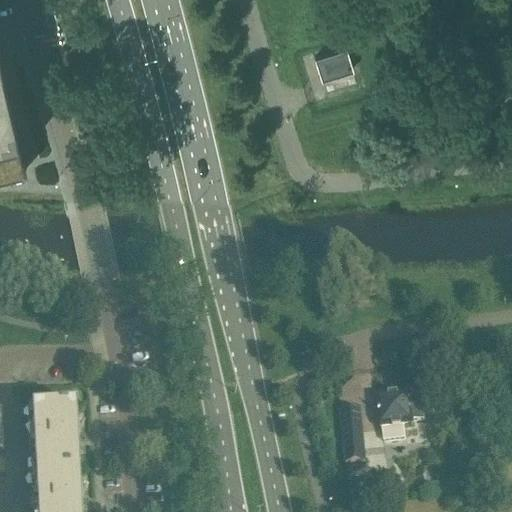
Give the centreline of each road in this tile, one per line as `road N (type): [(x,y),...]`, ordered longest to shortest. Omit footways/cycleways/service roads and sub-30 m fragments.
road 1 (secondary): [(117,0),(187,271),(229,511)]
road 2 (secondary): [(277,511),(164,0)]
road 3 (residential): [(117,353),(86,202),(26,0)]
road 4 (unclassified): [(322,354),(365,337),(511,318)]
road 5 (residential): [(131,511),(117,353)]
road 6 (residential): [(0,367),(21,355),(117,353)]
